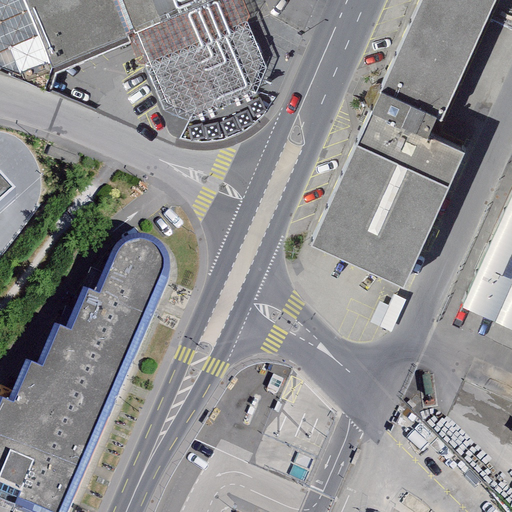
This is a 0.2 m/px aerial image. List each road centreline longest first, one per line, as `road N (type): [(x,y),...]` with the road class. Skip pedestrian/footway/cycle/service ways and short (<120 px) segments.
road 1 (unclassified): [(126,511),(269,207)]
road 2 (unclassified): [(0,95),(269,207)]
road 3 (unclassified): [(269,207),(359,0)]
